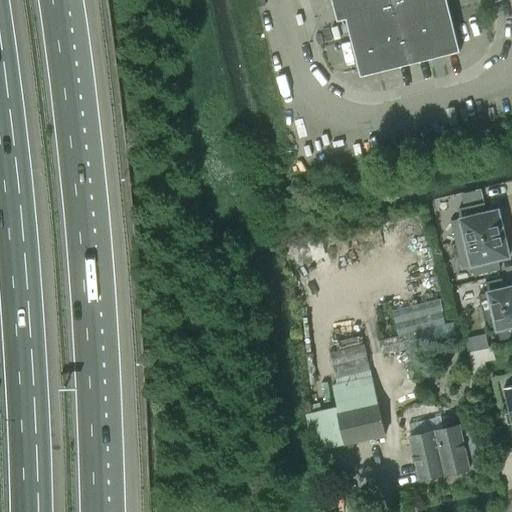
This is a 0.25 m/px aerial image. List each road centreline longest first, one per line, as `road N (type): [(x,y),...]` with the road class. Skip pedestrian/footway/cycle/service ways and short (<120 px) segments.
road 1 (motorway): [(93,511),(72,163),(51,0)]
road 2 (motorway): [(30,511),(25,356),(0,109)]
road 3 (unclassified): [(280,0),(312,139),(511,95)]
